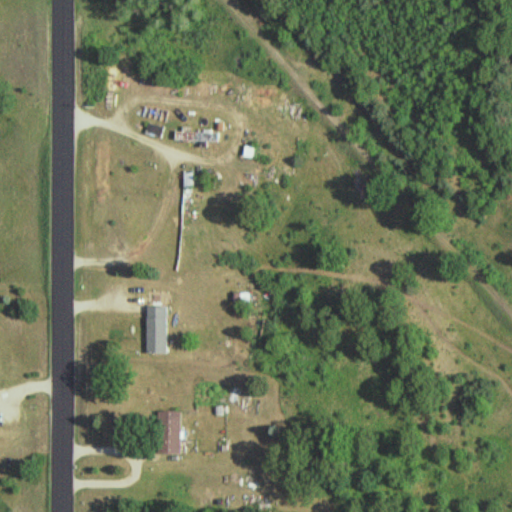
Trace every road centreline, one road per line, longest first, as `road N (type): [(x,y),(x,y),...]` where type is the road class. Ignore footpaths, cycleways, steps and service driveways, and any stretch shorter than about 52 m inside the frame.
road 1 (tertiary): [(61,511),(59,0)]
road 2 (track): [(224,0),(511,314)]
